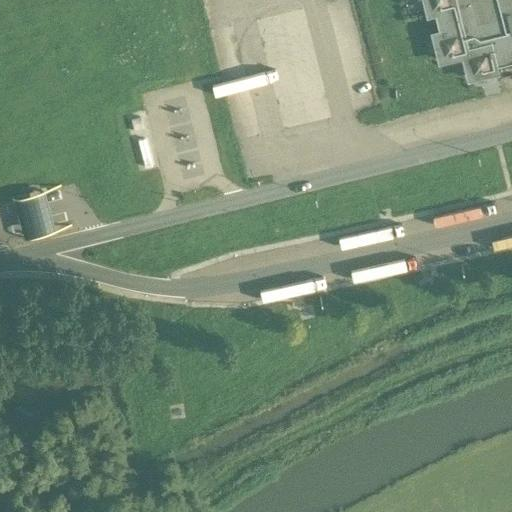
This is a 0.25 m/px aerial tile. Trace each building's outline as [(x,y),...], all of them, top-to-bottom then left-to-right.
[(511,0),(405,0),(409,10),(424,7),(434,13),(438,30),(433,39),(436,54),(446,60),(462,56),(466,71),(476,77),(498,71),(496,64),(511,59),(511,0)] [(45,191),(19,197),(23,214),(28,234),(54,228),(49,207),(45,191)] [(432,206),(434,223),(488,215),(486,197),(432,206)] [(436,265),(432,250),(377,265),(381,280),(436,265)] [(237,302),(285,295),(284,285),(235,292),(237,302)]
